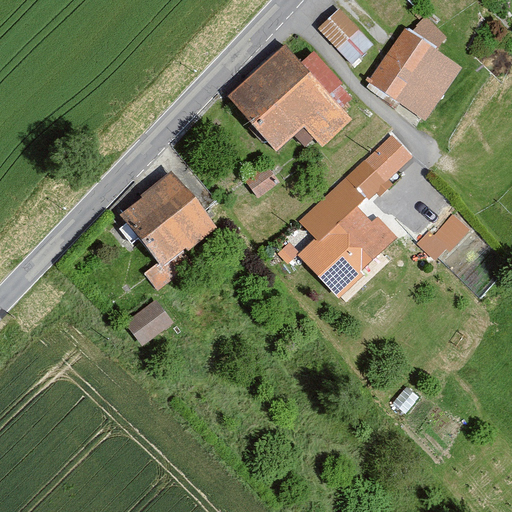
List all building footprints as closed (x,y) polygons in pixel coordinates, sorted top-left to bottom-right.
[(341,5),(318,26),(352,63),(375,42),(341,5)] [(409,30),(372,82),(427,121),(464,68),(409,30)] [(289,49),(234,98),(278,147),(305,123),(325,145),(365,109),(328,67),(315,78),(289,49)] [(394,138),(366,164),(388,187),(416,161),(394,138)] [(173,173),(121,213),(166,270),(218,229),(173,173)] [(343,183),(307,216),(359,274),(396,241),(343,183)] [(439,261),(474,226),(455,208),(421,244),(439,261)] [(157,296),(124,321),(143,346),(176,321),(157,296)]
